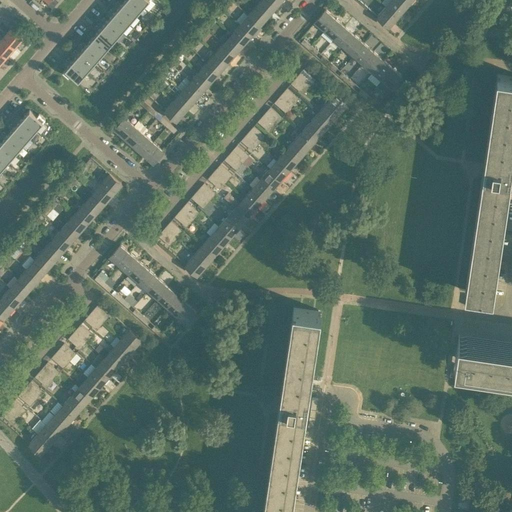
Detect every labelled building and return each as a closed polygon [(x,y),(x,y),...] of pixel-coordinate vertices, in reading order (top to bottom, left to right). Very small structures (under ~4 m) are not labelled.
[(143,6),(135,0),(124,0),(122,3),(136,14),(143,6)] [(227,0),(222,6),(226,9),(231,3),(227,0)] [(270,0),(260,0),(256,4),(269,15),(277,5),(270,0)] [(398,0),(389,0),(385,5),(398,16),(406,6),(398,0)] [(136,14),(122,3),(115,11),(128,23),(136,14)] [(256,4),(248,14),(260,24),(269,15),(256,4)] [(377,15),(389,26),(398,16),(385,5),(377,15)] [(10,10),(5,6),(0,11),(0,18),(1,20),(10,10)] [(222,6),(215,14),(219,18),(226,9),(222,6)] [(324,29),(335,17),(325,8),(315,21),(324,29)] [(1,20),(6,24),(14,14),(10,10),(1,20)] [(128,23),(115,11),(108,19),(121,31),(128,23)] [(10,27),(11,28),(11,27),(19,18),(14,14),(6,24),(10,27)] [(248,14),(240,23),(252,34),(260,24),(248,14)] [(345,25),(335,17),(324,29),(334,38),(345,25)] [(19,18),(11,27),(16,32),(16,31),(24,22),(19,18)] [(121,31),(108,19),(101,27),(114,39),(121,31)] [(211,19),(205,26),(208,29),(215,22),(211,19)] [(240,23),(231,33),(244,43),(252,34),(240,23)] [(354,34),(345,25),(334,38),(343,46),(354,34)] [(205,26),(198,33),(202,37),(208,29),(205,26)] [(16,32),(11,27),(11,28),(10,27),(3,36),(15,47),(23,37),(16,31),(16,32)] [(114,39),(101,27),(93,35),(107,47),(114,39)] [(224,35),(220,40),(223,42),(235,53),(244,43),(231,33),(227,38),(224,35)] [(364,42),(354,34),(343,46),(353,54),(364,42)] [(107,47),(93,35),(86,44),(100,55),(107,47)] [(0,49),(7,56),(15,47),(3,36),(0,39),(0,49)] [(195,38),(188,45),(192,48),(198,41),(195,38)] [(304,38),(301,42),(308,48),(311,45),(304,38)] [(223,42),(215,52),(227,63),(235,53),(223,42)] [(373,50),(364,42),(353,54),(363,63),(373,50)] [(79,52),(93,64),(100,55),(86,44),(79,52)] [(188,45),(182,52),(185,56),(192,48),(188,45)] [(311,45),(308,48),(315,54),(318,51),(311,45)] [(383,59),(373,50),(363,63),(372,71),(383,59)] [(93,64),(79,52),(72,60),(85,72),(93,64)] [(215,52),(207,61),(219,72),(227,63),(215,52)] [(320,58),(327,65),(330,61),(323,55),(320,58)] [(177,57),(171,64),(175,67),(181,60),(177,57)] [(392,67),(383,59),(372,71),(382,79),(392,67)] [(85,72),(72,60),(62,71),(68,76),(70,73),(78,80),(85,72)] [(207,61),(198,71),(211,82),(219,72),(207,61)] [(330,61),(327,65),(334,71),(337,68),(330,61)] [(171,64),(165,71),(169,75),(175,67),(171,64)] [(392,67),(382,79),(391,88),(402,76),(392,67)] [(312,75),(303,68),(299,73),(307,80),(312,75)] [(198,71),(190,80),(202,91),(211,82),(198,71)] [(339,75),(346,81),(349,78),(342,72),(339,75)] [(307,80),(299,73),(295,78),(303,85),(305,83),(307,80)] [(484,180),(467,291),(489,294),(493,294),(507,194),(508,191),(510,174),(511,174),(511,163),(511,162),(511,75),(506,75),(504,74),(500,74),(486,163),(484,180)] [(312,75),(307,80),(305,83),(309,86),(315,79),(312,75)] [(155,83),(158,86),(165,79),(161,76),(155,83)] [(303,85),(295,78),(291,83),(299,90),(303,85)] [(346,81),(353,88),(356,84),(349,78),(346,81)] [(190,80),(182,90),(194,101),(202,91),(190,80)] [(155,83),(149,91),(152,94),(158,86),(155,83)] [(305,83),(303,85),(299,90),(303,93),(309,86),(305,83)] [(291,99),(295,94),(287,87),(283,92),(291,99)] [(358,92),(365,98),(368,94),(361,88),(358,92)] [(182,90),(173,99),(186,110),(194,101),(182,90)] [(291,99),(283,92),(278,97),(287,104),(289,102),(291,99)] [(327,102),(339,113),(348,103),(335,92),(327,102)] [(289,102),(292,105),(299,98),(295,94),(291,99),(289,102)] [(368,94),(365,98),(372,104),(376,101),(368,94)] [(278,97),(274,102),(282,109),(287,104),(278,97)] [(151,106),(143,99),(140,103),(147,109),(151,106)] [(173,99),(165,109),(177,120),(186,110),(173,99)] [(289,102),(287,104),(282,109),(286,112),(292,105),(289,102)] [(319,111),(331,122),(339,113),(327,102),(319,111)] [(158,112),(151,106),(147,109),(155,116),(158,112)] [(274,118),(279,113),(270,106),(266,111),(274,118)] [(22,117),(36,129),(45,118),(39,112),(37,115),(29,109),(22,117)] [(274,118),(266,111),(262,116),(270,123),(272,121),(274,118)] [(310,121),(322,131),(331,122),(319,111),(310,121)] [(272,121),(276,124),(282,117),(279,113),(274,118),(272,121)] [(125,116),(114,128),(124,137),(135,125),(125,116)] [(170,122),(162,116),(159,120),(166,126),(170,122)] [(262,116),(257,121),(266,128),(270,123),(262,116)] [(15,125),(29,137),(36,129),(22,117),(15,125)] [(135,125),(124,137),(134,145),(144,133),(148,129),(138,121),(135,125)] [(272,121),(270,123),(266,128),(269,131),(276,124),(272,121)] [(322,131),(310,121),(302,130),(314,141),(322,131)] [(170,122),(166,126),(174,132),(177,129),(170,122)] [(21,145),(29,137),(15,125),(8,134),(21,145)] [(257,138),(262,132),(254,125),(249,131),(257,138)] [(294,140),(306,150),(314,141),(302,130),(294,140)] [(249,131),(245,135),(253,143),(255,140),(257,138),(249,131)] [(257,138),(255,140),(259,143),(266,136),(262,132),(257,138)] [(144,133),(134,145),(143,153),(154,141),(144,133)] [(14,153),(21,145),(8,134),(1,142),(14,153)] [(245,135),(244,136),(241,140),(249,147),(253,143),(245,135)] [(255,140),(253,143),(249,147),(253,150),(259,143),(255,140)] [(306,150),(294,140),(285,149),(298,160),(306,150)] [(154,141),(143,153),(153,162),(163,150),(154,141)] [(14,153),(1,142),(0,142),(0,155),(7,162),(14,153)] [(241,156),(245,151),(237,144),(233,149),(241,156)] [(241,156),(233,149),(229,154),(237,161),(239,159),(241,156)] [(298,160),(285,149),(277,159),(289,169),(298,160)] [(239,159),(243,162),(249,155),(245,151),(241,156),(239,159)] [(229,154),(224,159),(233,166),(237,161),(229,154)] [(89,159),(82,166),(86,169),(92,162),(89,159)] [(239,159),(237,161),(233,166),(236,169),(243,162),(239,159)] [(289,169),(277,159),(269,168),(281,179),(289,169)] [(224,175),(229,170),(220,163),(216,168),(224,175)] [(82,166),(76,173),(79,177),(86,169),(82,166)] [(224,175),(216,168),(212,173),(220,180),(222,178),(224,175)] [(281,179),(269,168),(260,178),(273,188),(281,179)] [(222,178),(226,181),(232,173),(229,170),(224,175),(222,178)] [(110,173),(101,182),(113,193),(122,183),(110,173)] [(212,173),(208,178),(216,185),(220,180),(212,173)] [(66,185),(70,188),(76,181),(72,178),(66,185)] [(222,178),(220,180),(216,185),(219,188),(226,181),(222,178)] [(273,188),(260,178),(252,187),(264,198),(273,188)] [(93,192),(105,203),(113,193),(101,182),(93,192)] [(204,182),(200,187),(208,194),(212,189),(204,182)] [(66,185),(60,192),(63,196),(70,188),(66,185)] [(200,187),(195,192),(204,199),(206,197),(208,194),(200,187)] [(264,198),(252,187),(244,197),(256,207),(264,198)] [(208,194),(206,197),(209,200),(216,193),(212,189),(208,194)] [(256,207),(244,197),(240,201),(228,191),(224,196),(235,206),(248,217),(256,207)] [(85,201),(97,212),(105,203),(93,192),(85,201)] [(195,192),(191,197),(199,204),(204,199),(195,192)] [(49,204),(53,207),(59,200),(56,197),(49,204)] [(204,199),(199,204),(203,207),(208,211),(214,204),(209,200),(206,197),(204,199)] [(76,211),(88,222),(97,212),(85,201),(76,211)] [(191,213),(196,208),(187,201),(183,206),(191,213)] [(49,204),(43,211),(46,215),(53,207),(49,204)] [(191,213),(183,206),(179,211),(187,218),(189,216),(191,213)] [(248,217),(235,206),(227,216),(239,226),(248,217)] [(189,216),(193,219),(199,211),(196,208),(191,213),(189,216)] [(68,220),(80,231),(88,222),(76,211),(68,220)] [(179,211),(174,216),(183,223),(187,218),(179,211)] [(33,223),(36,226),(43,219),(39,216),(33,223)] [(187,218),(183,223),(186,226),(193,219),(189,216),(187,218)] [(239,226),(227,216),(219,225),(231,236),(239,226)] [(60,230),(72,241),(80,231),(68,220),(60,230)] [(175,232),(179,227),(171,220),(166,225),(175,232)] [(36,226),(33,223),(26,230),(30,234),(36,226)] [(175,232),(166,225),(162,230),(170,237),(172,235),(175,232)] [(231,236),(219,225),(210,235),(223,245),(231,236)] [(172,235),(176,238),(183,231),(179,227),(175,232),(172,235)] [(51,239),(63,250),(72,241),(60,230),(51,239)] [(162,230),(158,235),(166,242),(170,237),(162,230)] [(26,238),(22,235),(16,242),(20,245),(26,238)] [(170,237),(166,242),(170,245),(176,238),(172,235),(170,237)] [(223,245),(210,235),(202,244),(214,255),(223,245)] [(43,249),(55,260),(63,250),(51,239),(43,249)] [(16,242),(10,249),(13,253),(20,245),(16,242)] [(110,256),(119,264),(130,252),(120,244),(110,256)] [(214,255),(202,244),(194,254),(206,264),(214,255)] [(35,259),(47,269),(55,260),(43,249),(35,259)] [(140,261),(130,252),(119,264),(129,273),(140,261)] [(0,260),(0,261),(3,264),(10,257),(6,254),(0,260)] [(206,264),(194,254),(185,263),(197,274),(206,264)] [(26,268),(38,279),(47,269),(35,259),(26,268)] [(149,269),(140,261),(129,273),(138,281),(149,269)] [(18,278),(30,288),(38,279),(26,268),(18,278)] [(159,277),(149,269),(138,281),(148,289),(159,277)] [(94,278),(102,284),(105,281),(109,276),(102,270),(94,278)] [(168,286),(159,277),(148,289),(157,298),(168,286)] [(10,287),(22,298),(30,288),(18,278),(10,287)] [(112,287),(105,281),(102,284),(109,291),(112,287)] [(168,286),(157,298),(153,303),(162,311),(167,306),(178,294),(168,286)] [(1,297),(14,307),(22,298),(10,287),(1,297)] [(113,295),(120,301),(124,297),(116,291),(113,295)] [(167,306),(176,314),(187,302),(178,294),(167,306)] [(0,312),(5,317),(14,307),(1,297),(0,298),(0,312)] [(120,301),(128,307),(131,304),(124,297),(120,301)] [(197,311),(187,302),(176,314),(186,323),(197,311)] [(101,316),(106,312),(97,304),(93,309),(101,316)] [(280,415),(265,511),(290,511),(302,439),(304,424),(305,418),(307,407),(312,408),(313,398),(313,397),(308,396),(311,381),(321,311),(318,310),(296,307),(283,397),(280,415)] [(132,311),(140,318),(143,314),(136,308),(132,311)] [(101,316),(93,309),(89,314),(97,321),(99,319),(101,316)] [(99,319),(103,322),(109,315),(106,312),(101,316),(99,319)] [(89,314),(84,319),(93,326),(97,321),(89,314)] [(140,318),(147,324),(150,321),(143,314),(140,318)] [(99,319),(97,321),(93,326),(97,329),(103,322),(99,319)] [(85,335),(89,330),(81,323),(76,328),(85,335)] [(154,325),(151,328),(160,336),(163,332),(154,325)] [(85,335),(76,328),(72,333),(81,340),(83,338),(85,335)] [(129,328),(121,338),(133,348),(142,339),(129,328)] [(83,338),(86,341),(93,334),(89,330),(85,335),(83,338)] [(163,332),(160,336),(166,341),(169,337),(163,332)] [(458,335),(455,356),(458,357),(511,364),(511,339),(459,332),(458,335)] [(72,333),(68,338),(76,345),(81,340),(72,333)] [(83,338),(81,340),(76,345),(80,348),(86,341),(83,338)] [(121,338),(113,347),(125,358),(133,348),(121,338)] [(68,354),(72,349),(64,342),(60,347),(68,354)] [(68,354),(60,347),(56,352),(64,359),(66,357),(68,354)] [(104,347),(99,352),(104,357),(116,367),(125,358),(113,347),(109,351),(104,347)] [(66,357),(70,360),(73,356),(76,353),(72,349),(68,354),(66,357)] [(56,352),(51,357),(60,364),(64,359),(56,352)] [(66,357),(64,359),(60,364),(63,367),(70,360),(66,357)] [(104,357),(96,366),(108,377),(116,367),(104,357)] [(52,373),(56,368),(48,361),(43,366),(52,373)] [(52,373),(43,366),(39,371),(47,378),(49,376),(52,373)] [(96,366),(88,376),(100,386),(108,377),(96,366)] [(49,376),(53,379),(60,372),(56,368),(52,373),(49,376)] [(39,371),(35,376),(43,383),(47,378),(39,371)] [(47,378),(43,383),(47,386),(53,379),(49,376),(47,378)] [(88,376),(79,385),(91,396),(100,386),(88,376)] [(35,392),(39,387),(31,380),(27,385),(35,392)] [(35,392),(27,385),(22,390),(31,397),(33,395),(35,392)] [(79,385),(71,395),(83,406),(91,396),(79,385)] [(33,395),(36,398),(43,391),(39,387),(35,392),(33,395)] [(22,390),(18,395),(27,402),(31,397),(22,390)] [(31,397),(27,402),(30,405),(36,398),(33,395),(31,397)] [(71,395),(63,404),(75,415),(83,406),(71,395)] [(36,398),(30,405),(34,408),(40,401),(36,398)] [(18,411),(23,406),(14,399),(10,404),(18,411)] [(18,411),(10,404),(6,409),(14,416),(16,414),(18,411)] [(63,404),(54,414),(67,425),(75,415),(63,404)] [(16,414),(20,417),(26,409),(23,406),(18,411),(16,414)] [(6,409),(1,414),(10,421),(14,416),(6,409)] [(14,416),(10,421),(13,424),(20,417),(16,414),(14,416)] [(54,414),(46,423),(58,434),(67,425),(54,414)] [(46,423),(38,433),(50,444),(58,434),(46,423)] [(38,433),(29,443),(41,453),(50,444),(38,433)]
